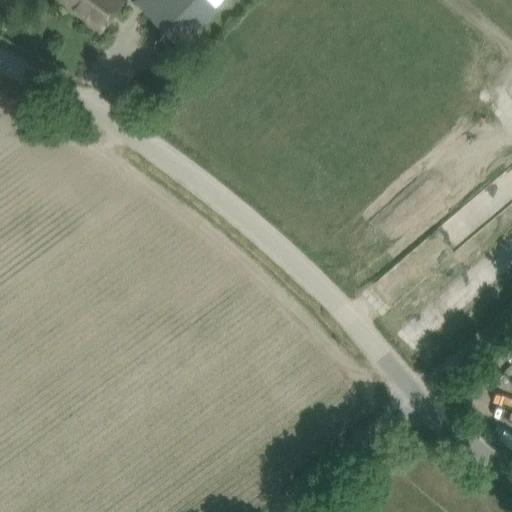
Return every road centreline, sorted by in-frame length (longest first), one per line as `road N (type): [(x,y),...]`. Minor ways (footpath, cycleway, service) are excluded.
road 1 (unclassified): [(415,398),(311,276),(223,195),(129,132),(0,66)]
road 2 (unclassified): [(292,511),(415,398)]
road 3 (unclassified): [(415,398),(511,313)]
road 4 (unclassified): [(511,477),(415,398)]
